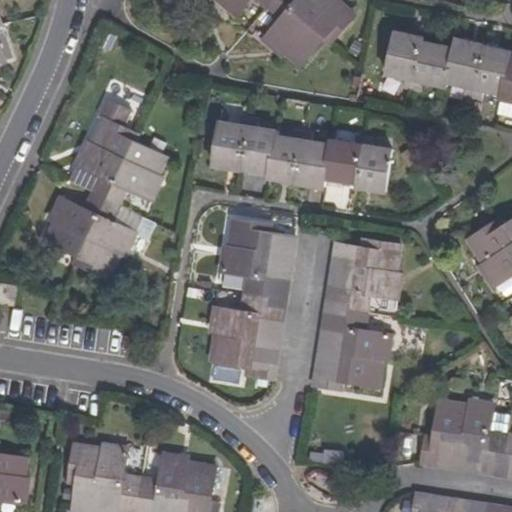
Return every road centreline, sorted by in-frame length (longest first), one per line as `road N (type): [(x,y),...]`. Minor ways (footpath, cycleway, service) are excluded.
road 1 (residential): [(0,357),(168,394),(232,439),(292,511)]
road 2 (residential): [(68,0),(0,164)]
